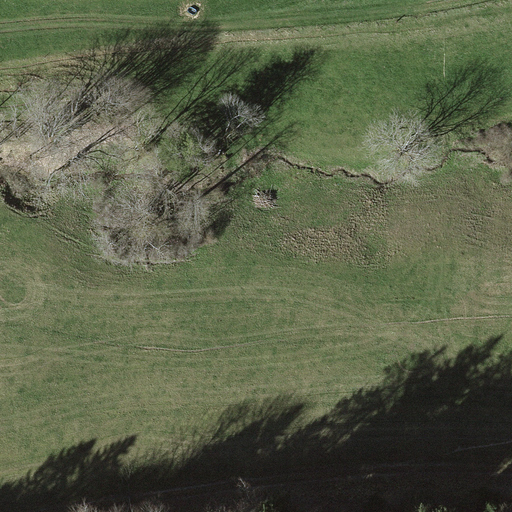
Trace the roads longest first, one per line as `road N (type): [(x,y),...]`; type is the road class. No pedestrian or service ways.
road 1 (track): [(0,24),(306,23),(468,0)]
road 2 (track): [(105,511),(376,478),(511,482)]
